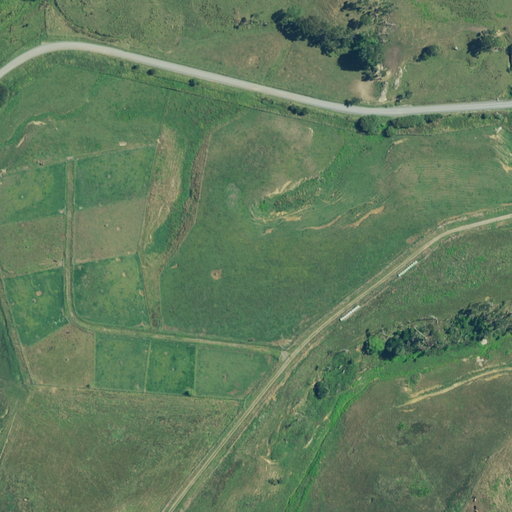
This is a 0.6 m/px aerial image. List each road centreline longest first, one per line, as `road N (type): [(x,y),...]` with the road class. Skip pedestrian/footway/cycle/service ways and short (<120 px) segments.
road 1 (unclassified): [(511,101),(338,106),(70,45),(31,54),(0,77)]
road 2 (track): [(169,511),(310,330),(434,241),(511,211)]
